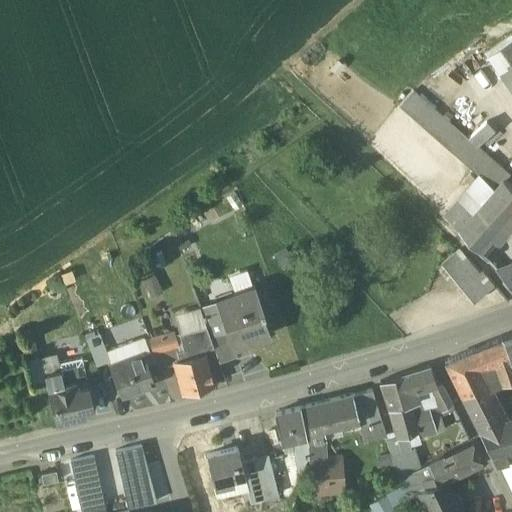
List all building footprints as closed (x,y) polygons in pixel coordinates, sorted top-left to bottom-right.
[(511,40),(488,58),(511,92),(511,40)] [(506,172),(412,91),(399,106),(479,176),(480,176),(496,189),(502,183),(499,180),(506,172)] [(479,176),(445,215),(460,231),(496,189),(480,176),(479,176)] [(496,189),(460,231),(486,258),(511,228),(511,187),(504,180),(502,183),(496,189)] [(480,274),(459,250),(442,264),(474,302),(494,285),(483,272),(480,274)] [(511,262),(497,269),(511,285),(511,262)] [(254,285),(231,293),(233,298),(216,304),(226,331),(232,348),(233,348),(270,335),(262,313),(264,312),(254,285)] [(216,304),(200,310),(206,327),(210,337),(226,331),(216,304)] [(206,327),(179,335),(184,350),(176,352),(178,361),(205,354),(203,350),(213,348),(210,337),(206,327)] [(226,331),(210,337),(213,348),(219,363),(236,357),(233,348),(232,348),(226,331)] [(174,334),(149,341),(154,355),(178,348),(174,334)] [(83,335),(73,340),(78,351),(87,346),(83,335)] [(511,335),(503,338),(511,362),(511,335)] [(106,353),(100,336),(86,341),(96,367),(110,362),(106,353)] [(511,362),(503,338),(488,344),(503,385),(511,382),(511,362)] [(132,343),(106,353),(110,362),(112,366),(138,356),(132,343)] [(503,385),(488,344),(474,350),(482,368),(478,370),(484,385),(486,391),(503,385)] [(474,350),(444,362),(479,430),(496,425),(486,391),(484,385),(478,370),(482,368),(474,350)] [(112,366),(109,367),(121,398),(155,384),(143,354),(138,356),(112,366)] [(178,361),(173,363),(181,393),(213,384),(208,363),(205,354),(178,361)] [(82,360),(58,366),(60,371),(63,385),(75,382),(75,383),(87,380),(82,360)] [(217,360),(208,363),(213,384),(225,381),(217,360)] [(430,367),(380,382),(388,409),(409,402),(409,403),(417,401),(414,390),(433,384),(434,380),(430,367)] [(60,371),(46,374),(57,421),(57,422),(83,416),(82,416),(82,413),(76,390),(75,383),(75,382),(63,385),(60,371)] [(86,388),(76,390),(82,413),(91,410),(86,388)] [(385,435),(372,390),(352,395),(358,418),(357,419),(363,442),(385,435)] [(352,395),(299,408),(308,449),(324,440),(325,439),(322,426),(357,419),(358,418),(352,395)] [(446,395),(435,401),(440,412),(452,406),(446,395)] [(409,402),(388,409),(396,436),(416,430),(416,429),(412,414),(409,403),(409,402)] [(299,408),(275,414),(281,442),(291,440),(298,472),(304,471),(308,454),(308,449),(299,408)] [(429,409),(412,414),(416,429),(433,423),(429,409)] [(511,420),(496,425),(479,430),(495,464),(498,463),(511,458),(511,420)] [(406,434),(389,439),(392,451),(398,470),(400,476),(420,466),(414,449),(411,450),(406,434)] [(324,440),(308,449),(308,454),(309,471),(314,470),(315,486),(310,486),(310,496),(344,492),(343,465),(326,467),(324,440)] [(443,456),(418,469),(426,487),(427,486),(435,503),(447,498),(452,495),(444,479),(450,477),(449,475),(480,460),(473,445),(445,459),(443,456)] [(156,502),(143,448),(115,454),(128,509),(156,502)] [(237,448),(206,456),(214,487),(244,479),(243,474),(244,474),(241,464),(237,448)] [(398,470),(392,451),(376,456),(379,467),(386,465),(388,473),(398,470)] [(268,457),(253,461),(262,500),(278,495),(268,457)] [(82,511),(106,511),(94,458),(71,464),(82,511)] [(511,458),(498,463),(511,491),(511,458)] [(253,461),(241,464),(244,474),(243,474),(244,479),(250,503),(262,500),(253,461)] [(412,472),(403,476),(408,490),(415,487),(413,483),(416,482),(412,472)] [(56,473),(41,476),(43,486),(58,483),(56,473)] [(435,503),(427,486),(426,487),(419,491),(428,511),(459,511),(456,504),(451,507),(447,498),(435,503)] [(372,504),(377,511),(384,511),(393,506),(386,495),(372,504)]
